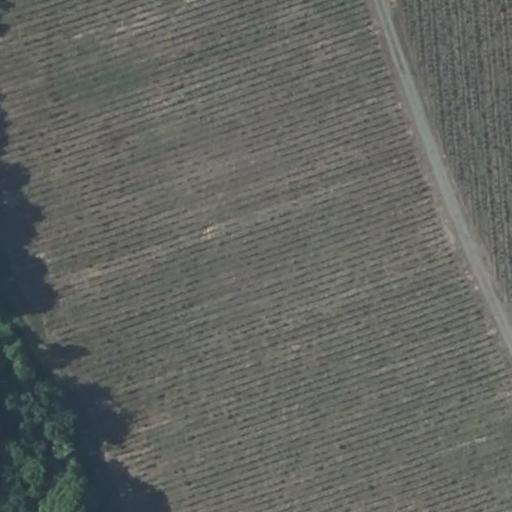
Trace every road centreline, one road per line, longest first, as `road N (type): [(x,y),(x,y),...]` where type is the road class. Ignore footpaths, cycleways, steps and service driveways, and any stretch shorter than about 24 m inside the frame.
road 1 (track): [(374,0),(475,273),(511,349)]
road 2 (track): [(0,239),(118,511)]
